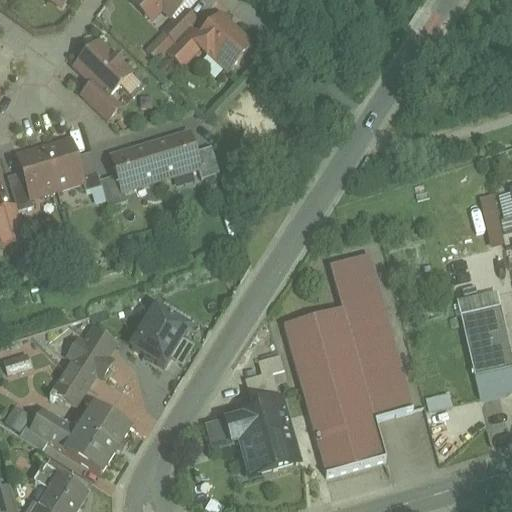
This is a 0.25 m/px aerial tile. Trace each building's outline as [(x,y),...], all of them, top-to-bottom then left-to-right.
[(49,0),(62,10),(69,0),(49,0)] [(192,0),(146,0),(146,3),(152,8),(157,8),(172,22),(192,0)] [(185,13),(163,36),(175,47),(191,31),(197,25),(185,13)] [(201,41),(196,46),(201,51),(199,53),(206,60),(208,58),(227,76),(252,50),(221,20),(201,41)] [(175,47),(167,56),(169,58),(168,59),(181,72),(199,53),(201,51),(196,46),(201,41),(191,31),(175,47)] [(115,63),(99,47),(75,72),(93,89),(107,103),(108,102),(131,78),(121,69),(121,63),(115,63)] [(107,103),(93,89),(81,100),(107,125),(119,113),(108,102),(107,103)] [(189,139),(112,163),(117,180),(122,196),(124,196),(197,173),(199,173),(194,157),(189,139)] [(72,147),(45,155),(57,195),(83,188),(84,187),(76,162),(72,147)] [(211,152),(194,157),(199,173),(197,173),(201,184),(219,179),(211,152)] [(45,155),(18,163),(22,178),(30,203),(31,203),(57,195),(45,155)] [(92,157),(76,162),(84,187),(83,188),(85,197),(102,192),(100,186),(92,157)] [(22,178),(7,182),(16,212),(18,217),(34,212),(31,203),(30,203),(22,178)] [(117,180),(100,186),(102,192),(108,213),(127,207),(124,196),(122,196),(117,180)] [(16,212),(0,216),(0,243),(3,252),(26,245),(18,217),(16,212)] [(369,259),(329,271),(342,314),(284,330),(326,481),(386,464),(375,426),(413,415),(369,259)] [(511,362),(497,295),(456,305),(479,405),(511,397),(511,362)] [(188,333),(156,313),(132,352),(164,372),(188,333)] [(116,348),(94,334),(85,348),(107,362),(116,348)] [(85,348),(79,344),(68,361),(74,365),(58,389),(80,403),(96,379),(102,382),(112,366),(85,348)] [(63,349),(4,367),(8,379),(66,361),(63,349)] [(279,361),(258,367),(262,380),(272,379),(284,376),(279,361)] [(272,379),(262,380),(245,385),(251,405),(277,398),(272,379)] [(29,419),(14,411),(5,427),(20,436),(29,419)] [(130,433),(95,411),(79,437),(43,414),(30,433),(26,430),(19,441),(42,456),(48,446),(100,479),(130,433)] [(283,415),(262,421),(261,417),(208,432),(215,455),(216,455),(216,453),(245,444),(254,476),(248,478),(249,479),(272,473),(273,475),(278,473),(277,471),(295,466),(296,468),(297,468),(287,431),(288,431),(287,426),(286,427),(283,415)] [(77,511),(87,497),(58,479),(58,480),(43,470),(39,477),(40,478),(36,485),(52,496),(41,511),(77,511)]
